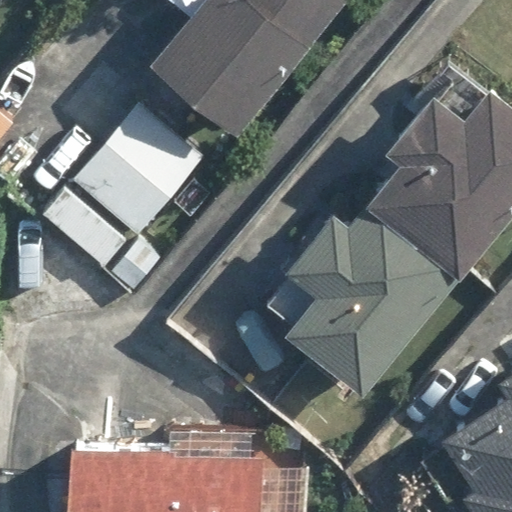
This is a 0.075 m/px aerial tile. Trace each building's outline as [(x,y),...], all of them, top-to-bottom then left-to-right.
[(339,0),(200,0),(161,48),(244,116),(339,0)] [(381,190),(469,267),(511,218),(511,85),(490,66),(462,97),(443,80),(396,134),(415,151),(381,190)] [(203,150),(145,100),(84,172),(143,221),(203,150)] [(469,267),(381,190),(354,220),(338,206),(295,254),(322,278),(295,309),(373,377),(469,267)] [(511,511),(511,363),(483,382),(491,394),(449,420),(482,475),(469,483),(487,511),(511,511)] [(263,511),(268,441),(83,430),(78,511),(263,511)]
